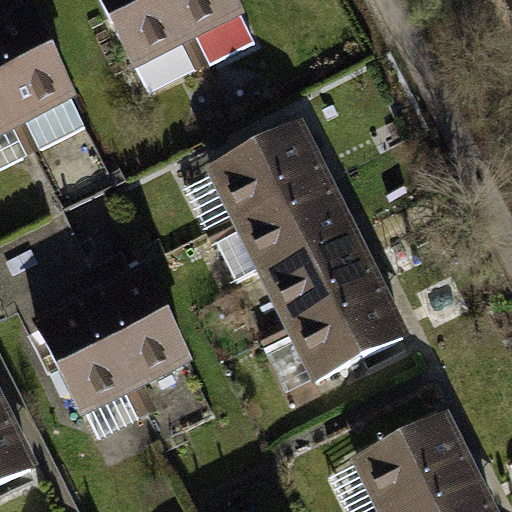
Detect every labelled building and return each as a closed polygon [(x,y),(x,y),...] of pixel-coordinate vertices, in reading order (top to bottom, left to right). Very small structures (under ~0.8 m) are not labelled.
[(244,0),(99,0),(136,70),(250,11),(244,0)] [(39,9),(0,27),(0,141),(83,101),(39,9)] [(304,121),(205,171),(314,389),(413,340),(389,291),(381,274),(329,171),(304,121)] [(153,273),(41,327),(85,418),(196,364),(153,273)] [(0,398),(0,483),(35,465),(0,398)] [(453,417),(357,464),(379,511),(498,511),(485,484),(473,459),(453,417)]
